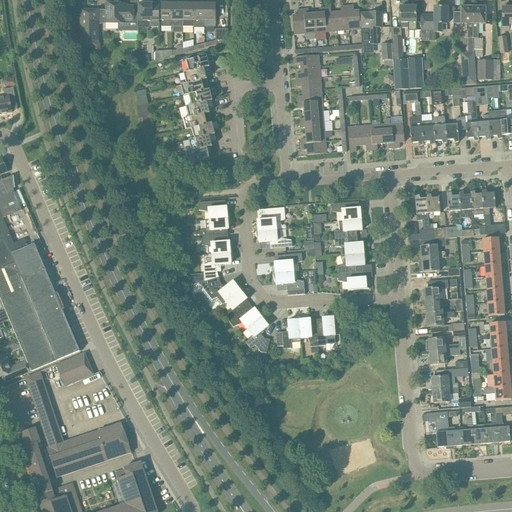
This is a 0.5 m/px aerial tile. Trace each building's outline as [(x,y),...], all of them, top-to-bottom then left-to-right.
[(204,4),(204,27),(215,27),(216,21),(216,4),(213,4),(213,1),(205,1),(204,4)] [(106,4),(106,24),(118,24),(118,31),(138,31),(138,27),(138,14),(133,14),(133,6),(121,6),(121,4),(106,4)] [(152,4),(138,4),(138,14),(138,27),(159,27),(159,13),(152,13),(152,4)] [(172,4),(161,4),(161,27),(172,27),(172,4)] [(172,4),(172,27),(183,27),(183,4),(172,4)] [(183,27),(194,27),(194,4),(183,4),(183,27)] [(204,29),(204,27),(204,4),(194,4),(194,27),(194,29),(204,29)] [(421,15),(421,30),(421,42),(435,42),(436,32),(441,32),(441,24),(447,24),(447,17),(447,7),(446,7),(446,5),(441,5),(440,7),(434,7),(434,16),(421,15)] [(347,7),(349,31),(360,30),(359,11),(354,11),(353,6),(347,7)] [(338,32),(349,31),(347,7),(340,7),(341,12),(337,13),(338,32)] [(416,7),(400,7),(400,23),(408,23),(408,31),(415,31),(415,23),(416,23),(416,7)] [(453,13),(453,24),(461,24),(467,24),(467,31),(467,32),(467,39),(473,39),(473,24),(473,7),(461,7),(461,13),(453,13)] [(473,7),(473,24),(485,24),(485,7),(473,7)] [(511,24),(511,7),(502,8),(502,25),(502,31),(508,31),(508,25),(511,24)] [(320,14),(315,14),(316,39),(317,41),(328,40),(327,33),(325,8),(319,9),(320,14)] [(325,8),(327,33),(338,32),(337,13),(331,13),(331,8),(325,8)] [(98,10),(80,10),(80,46),(98,47),(98,10)] [(294,35),(305,34),(303,10),(297,11),(297,16),(292,16),(294,35)] [(308,10),(303,10),(305,34),(305,40),(316,39),(315,14),(314,14),(309,15),(308,10)] [(369,14),(361,14),(361,39),(370,39),(370,45),(377,45),(376,28),(382,28),(382,23),(381,13),(376,13),(376,11),(370,11),(370,13),(369,13),(369,14)] [(473,24),(473,39),(474,50),(474,51),(475,57),(483,57),(483,51),(482,39),(478,39),(478,24),(473,24)] [(215,29),(213,29),(213,31),(213,41),(213,46),(214,46),(220,45),(227,43),(228,42),(228,29),(227,29),(215,29)] [(506,37),(498,38),(500,54),(508,53),(506,37)] [(402,38),(392,38),(393,54),(393,60),(395,91),(423,89),(421,59),(413,59),(404,60),(402,38)] [(382,61),(393,60),(392,54),(392,44),(381,45),(382,61)] [(476,85),(474,53),(460,54),(463,86),(476,85)] [(188,71),(209,67),(208,62),(213,61),(211,54),(186,61),(188,71)] [(300,68),(319,67),(318,56),(294,58),(295,65),(300,64),(300,68)] [(500,61),(477,61),(477,81),(500,81),(500,61)] [(209,67),(188,71),(183,73),(186,84),(206,79),(206,75),(211,74),(209,67)] [(320,78),(319,67),(300,68),(301,74),(296,74),(296,80),(320,78)] [(302,90),(321,89),(320,78),(296,80),(297,87),(302,87),(302,90)] [(206,79),(186,84),(180,85),(183,96),(188,95),(196,93),(204,91),(203,88),(208,86),(206,79)] [(511,85),(507,86),(498,86),(499,93),(508,92),(508,102),(511,102),(511,85)] [(486,87),(475,88),(475,97),(479,97),(479,99),(487,99),(487,94),(486,87)] [(16,100),(13,88),(3,90),(4,97),(0,97),(0,115),(12,113),(10,102),(15,101),(17,110),(18,110),(16,100)] [(475,97),(475,88),(459,89),(460,100),(465,99),(465,98),(475,97)] [(188,95),(191,105),(212,100),(211,97),(216,96),(215,89),(204,92),(204,91),(196,93),(188,95)] [(298,101),(322,100),(321,89),(302,90),(303,97),(297,97),(298,101)] [(443,90),(430,91),(431,98),(432,105),(444,104),(443,97),(443,90)] [(420,99),(431,98),(430,91),(419,92),(420,99)] [(424,146),(423,143),(421,122),(421,121),(419,99),(420,99),(419,92),(402,93),(403,105),(414,104),(416,117),(409,118),(411,144),(412,144),(418,143),(419,147),(424,146)] [(212,100),(191,105),(186,107),(188,117),(209,112),(208,109),(214,108),(212,100)] [(304,112),(323,110),(322,100),(298,101),(298,108),(304,108),(304,112)] [(471,123),(465,124),(465,128),(466,140),(467,140),(467,139),(474,139),(475,142),(479,141),(479,138),(478,138),(477,123),(476,102),(470,103),(467,103),(468,114),(471,114),(471,118),(471,123)] [(149,116),(147,106),(137,108),(139,118),(149,116)] [(324,121),(323,110),(304,112),(304,119),(299,119),(300,123),(324,121)] [(488,116),(489,122),(489,128),(490,137),(497,137),(498,140),(502,139),(502,136),(501,128),(500,111),(494,112),(488,112),(488,116)] [(502,136),(509,136),(510,139),(511,138),(511,119),(507,120),(506,111),(500,111),(502,136)] [(209,112),(188,117),(183,119),(186,130),(191,129),(206,125),(205,121),(211,120),(209,112)] [(478,138),(479,138),(485,138),(486,141),(491,140),(490,137),(489,122),(488,116),(482,116),(483,122),(477,123),(478,138)] [(433,118),(435,142),(442,141),(443,145),(447,144),(447,141),(446,141),(445,125),(445,117),(433,118)] [(423,143),(430,142),(431,146),(435,145),(435,142),(433,118),(432,118),(433,121),(421,122),(423,143)] [(305,128),(306,134),(324,132),(324,121),(300,123),(300,129),(305,128)] [(194,139),(215,134),(213,130),(219,129),(217,122),(206,125),(191,129),(194,139)] [(403,123),(391,124),(394,149),(400,148),(399,143),(404,143),(403,123)] [(391,124),(381,125),(382,144),(388,144),(388,149),(394,149),(391,124)] [(446,141),(447,141),(453,140),(454,144),(459,143),(458,134),(457,124),(445,125),(446,141)] [(382,144),(381,125),(370,126),(372,150),(377,150),(377,145),(382,144)] [(372,150),(370,126),(359,127),(360,146),(366,146),(366,151),(372,150)] [(360,146),(359,127),(348,128),(350,152),(356,152),(356,147),(360,146)] [(301,140),(301,145),(325,143),(325,139),(332,138),(331,132),(324,132),(306,134),(306,139),(301,140)] [(215,134),(194,139),(189,141),(191,151),(212,146),(211,142),(216,141),(215,134)] [(326,154),(325,143),(301,145),(302,151),(307,151),(307,156),(326,154)] [(212,146),(191,151),(186,153),(189,164),(209,159),(208,154),(213,153),(212,146)] [(159,159),(156,149),(149,151),(152,161),(159,159)] [(0,198),(14,192),(8,179),(0,182),(0,198)] [(482,194),(484,215),(485,226),(484,226),(485,235),(505,234),(505,225),(490,226),(489,209),(495,208),(495,209),(496,209),(494,193),(487,194),(486,190),(482,192),(482,194)] [(484,215),(482,194),(475,195),(474,191),(470,193),(470,195),(472,216),(484,215)] [(24,240),(8,247),(0,226),(0,219),(22,210),(14,192),(0,198),(0,298),(5,311),(9,320),(27,362),(31,372),(81,351),(57,293),(55,294),(34,245),(27,248),(24,240)] [(459,196),(460,211),(461,219),(472,218),(472,216),(470,195),(464,196),(463,192),(458,193),(459,196)] [(448,212),(460,211),(459,196),(452,197),(451,193),(447,194),(448,212)] [(426,196),(427,199),(428,214),(440,213),(439,197),(438,197),(438,198),(432,198),(431,195),(426,196)] [(428,214),(427,199),(420,199),(419,196),(415,197),(416,215),(417,221),(423,221),(423,230),(429,230),(428,214)] [(230,217),(229,214),(228,211),(227,211),(226,207),(216,208),(215,202),(198,203),(199,211),(206,212),(208,212),(209,220),(230,218),(230,217)] [(362,220),(363,220),(363,219),(362,215),(361,212),(360,212),(360,209),(349,210),(349,203),(332,205),(332,212),(338,213),(339,222),(343,221),(361,220),(362,220)] [(256,232),(276,231),(276,223),(278,222),(285,220),(284,208),(283,208),(267,210),(268,220),(257,221),(257,224),(256,224),(256,228),(256,231),(256,232)] [(206,229),(200,231),(201,238),(218,237),(217,231),(228,230),(228,226),(229,226),(230,223),(230,219),(230,218),(209,220),(205,220),(206,229)] [(339,230),(334,232),(334,240),(357,238),(356,232),(356,231),(362,231),(361,228),(362,228),(363,226),(363,225),(363,224),(363,222),(363,221),(363,220),(343,221),(339,222),(339,230)] [(416,234),(416,224),(406,225),(407,235),(416,234)] [(446,239),(445,228),(430,230),(433,230),(434,240),(446,239)] [(456,228),(445,228),(446,239),(462,237),(462,231),(456,231),(456,228)] [(276,231),(256,232),(256,233),(256,235),(256,236),(257,237),(257,239),(258,240),(259,240),(259,243),(270,242),(270,249),(280,248),(287,248),(292,247),(291,241),(291,239),(286,239),(281,237),(280,230),(276,231)] [(430,230),(429,230),(423,230),(420,231),(420,241),(421,241),(434,240),(433,230),(430,230)] [(208,255),(212,255),(232,253),(232,252),(232,249),(230,245),(229,246),(229,242),(218,243),(218,237),(201,238),(201,245),(207,246),(208,255)] [(357,238),(334,240),(335,247),(341,248),(340,257),(345,256),(366,254),(366,253),(366,252),(365,251),(365,249),(365,248),(364,247),(363,247),(363,244),(357,244),(357,241),(357,238)] [(421,241),(421,247),(437,246),(446,246),(445,239),(421,241)] [(482,240),(484,253),(499,251),(498,239),(482,240)] [(461,242),(462,255),(469,254),(468,241),(461,242)] [(421,247),(422,260),(438,258),(446,258),(445,253),(438,253),(437,246),(421,247)] [(485,265),(500,264),(499,251),(484,253),(485,265)] [(232,254),(232,253),(212,255),(213,263),(211,263),(203,266),(204,282),(212,280),(219,278),(217,272),(221,272),(220,265),(231,264),(231,261),(232,261),(232,258),(232,254)] [(275,274),(293,273),(293,265),(295,264),(302,262),(301,254),(294,255),(284,256),(285,262),(274,263),(274,266),(273,267),(273,270),(273,273),(273,274),(275,274)] [(343,265),(337,267),(337,274),(361,272),(361,268),(361,266),(365,266),(364,262),(365,262),(366,261),(366,260),(366,259),(366,257),(366,256),(366,254),(345,256),(340,257),(343,265)] [(469,254),(462,255),(463,264),(470,263),(469,254)] [(422,265),(419,265),(420,273),(423,273),(439,271),(438,259),(446,258),(438,258),(427,259),(422,260),(422,265)] [(501,277),(500,264),(485,265),(486,278),(501,277)] [(460,276),(459,268),(447,269),(448,277),(460,276)] [(361,272),(337,274),(338,282),(346,283),(348,283),(348,291),(369,289),(369,288),(368,287),(368,285),(368,284),(367,283),(367,282),(366,282),(366,278),(362,279),(362,278),(361,272)] [(275,274),(273,274),(273,275),(273,279),(275,282),(276,282),(276,285),(287,284),(287,291),(288,296),(305,295),(304,290),(304,282),(296,281),(294,281),(293,273),(275,274)] [(487,291),(502,290),(501,277),(486,278),(487,291)] [(204,282),(199,284),(203,289),(202,291),(211,303),(216,301),(220,306),(225,302),(242,289),(240,287),(239,286),(237,285),(236,284),(235,285),(233,282),(224,289),(220,284),(219,278),(212,280),(204,282)] [(424,290),(425,303),(441,301),(440,289),(448,288),(447,281),(427,282),(428,289),(424,290)] [(317,293),(317,284),(309,285),(310,294),(317,293)] [(242,290),(242,289),(225,302),(230,308),(229,310),(225,315),(224,316),(229,322),(242,311),(238,306),(247,300),(245,297),(245,296),(244,293),(242,290)] [(488,304),(503,302),(502,290),(487,291),(488,304)] [(465,296),(466,305),(474,305),(473,296),(465,296)] [(442,313),(441,301),(425,303),(426,315),(442,313)] [(504,315),(503,302),(488,304),(489,317),(504,315)] [(475,320),(474,305),(466,305),(467,321),(475,320)] [(247,329),(263,317),(263,316),(260,313),(257,311),(257,312),(254,309),(246,316),(242,311),(229,322),(233,327),(240,324),(242,323),(247,329)] [(0,338),(1,338),(2,335),(0,330),(5,328),(3,323),(9,320),(5,311),(0,312),(0,338)] [(430,314),(426,315),(427,327),(443,326),(443,319),(455,318),(454,312),(442,313),(430,314)] [(334,336),(335,336),(334,315),(332,315),(331,316),(330,316),(328,316),(327,317),(326,317),(326,318),(322,319),(323,329),(317,330),(318,347),(326,346),(326,345),(335,344),(334,336)] [(264,317),(263,317),(247,329),(252,336),(251,337),(246,343),(251,349),(255,346),(260,352),(266,354),(270,340),(264,339),(260,333),(268,327),(266,324),(267,323),(266,320),(264,317)] [(299,318),(297,318),(294,319),(291,320),(291,321),(288,321),(289,332),(276,333),(277,347),(283,347),(283,350),(291,349),(292,343),(300,343),(300,339),(299,318)] [(300,318),(299,318),(300,339),(308,338),(308,340),(311,347),(318,347),(317,330),(311,330),(310,320),(306,320),(306,319),(303,318),(300,318)] [(464,323),(452,324),(452,332),(453,332),(460,331),(464,331),(464,323)] [(489,324),(490,337),(506,336),(505,323),(489,324)] [(469,339),(477,338),(476,329),(468,330),(469,339)] [(465,338),(464,331),(460,331),(453,332),(453,339),(459,339),(465,338)] [(506,336),(490,337),(491,350),(507,349),(506,336)] [(477,338),(469,339),(470,348),(477,348),(477,338)] [(428,342),(426,342),(426,348),(429,348),(429,352),(460,350),(459,345),(445,346),(444,339),(438,340),(428,340),(428,342)] [(31,372),(27,362),(10,369),(4,356),(8,354),(4,344),(0,346),(0,377),(4,376),(7,382),(31,372)] [(507,349),(491,350),(492,363),(508,361),(507,349)] [(460,350),(429,352),(430,366),(447,364),(446,356),(460,355),(460,350)] [(93,375),(84,354),(56,366),(65,387),(93,375)] [(470,355),(471,365),(479,364),(478,355),(470,355)] [(467,361),(455,362),(456,370),(467,369),(467,361)] [(492,363),(493,375),(509,374),(508,361),(492,363)] [(479,373),(479,364),(471,365),(472,374),(479,373)] [(467,369),(456,370),(456,378),(468,377),(467,369)] [(435,378),(431,379),(432,391),(458,389),(458,384),(455,384),(454,370),(443,371),(434,372),(435,378)] [(63,443),(40,373),(26,378),(49,448),(47,449),(57,478),(131,453),(121,424),(63,443)] [(486,376),(487,389),(510,387),(509,374),(493,375),(486,376)] [(472,381),(473,390),(481,389),(480,380),(472,381)] [(511,400),(510,387),(487,389),(484,389),(484,395),(495,394),(496,401),(511,400)] [(459,394),(458,389),(432,391),(433,404),(450,402),(449,395),(459,394)] [(481,389),(473,390),(474,399),(481,399),(481,389)] [(458,400),(459,408),(462,408),(471,407),(470,395),(463,395),(464,399),(458,400)] [(495,414),(496,424),(498,443),(510,442),(509,429),(509,427),(503,428),(502,416),(511,415),(511,409),(511,408),(495,409),(495,414)] [(444,413),(427,415),(428,423),(435,422),(437,448),(450,447),(448,428),(448,418),(448,413),(444,413)] [(474,445),(472,426),(472,419),(466,419),(467,427),(469,427),(468,431),(460,431),(462,446),(474,445)] [(485,444),(498,443),(496,424),(484,425),(485,444)] [(472,426),(474,445),(485,444),(484,425),(472,426)] [(448,428),(450,447),(462,446),(460,431),(455,432),(455,428),(448,428)] [(126,505),(111,510),(105,511),(103,511),(81,511),(72,484),(52,491),(36,445),(40,444),(35,429),(21,433),(26,447),(21,449),(37,497),(38,497),(41,505),(40,506),(42,511),(157,511),(141,463),(124,468),(127,476),(117,480),(126,505)]
